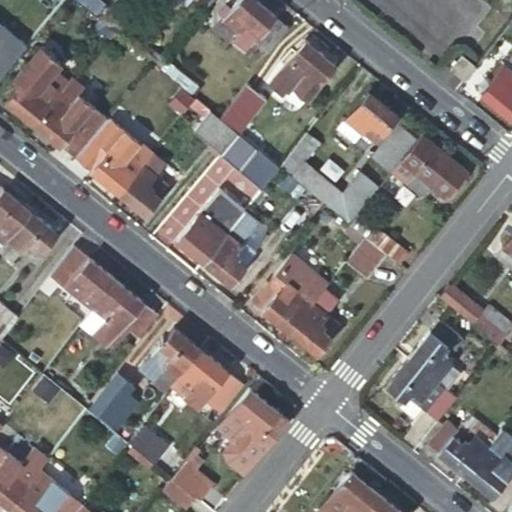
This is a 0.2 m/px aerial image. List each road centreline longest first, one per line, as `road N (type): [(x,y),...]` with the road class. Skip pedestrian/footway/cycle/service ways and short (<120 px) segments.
road 1 (residential): [(0,135),(330,402)]
road 2 (residential): [(330,402),(511,167)]
road 3 (residential): [(511,156),(321,0)]
road 4 (residential): [(464,511),(330,402)]
road 5 (residential): [(241,511),(330,402)]
